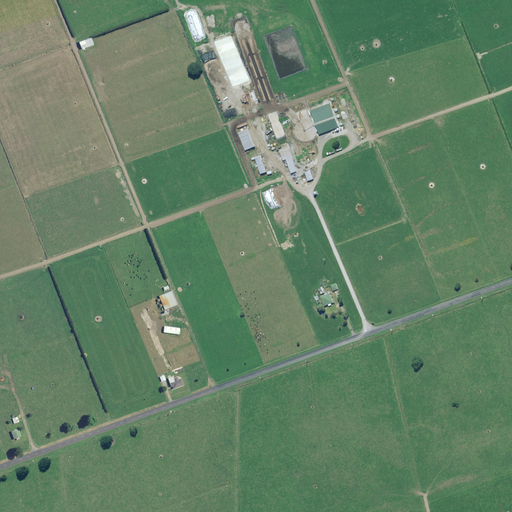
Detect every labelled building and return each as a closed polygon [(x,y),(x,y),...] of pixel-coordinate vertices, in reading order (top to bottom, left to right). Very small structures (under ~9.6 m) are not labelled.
[(93,45),(90,38),(78,43),(81,50),(93,45)] [(318,132),(319,135),(336,129),(339,128),(331,103),(311,111),(313,118),(312,119),(317,132),(318,132)] [(256,147),(248,129),(238,134),(246,151),(256,147)] [(297,172),(287,144),(281,146),(282,149),(279,150),(283,161),(286,160),(291,174),(297,172)] [(267,172),(262,158),(256,160),(261,174),(267,172)] [(314,180),(311,171),(305,173),(308,181),(314,180)] [(176,305),(171,291),(159,296),(164,310),(176,305)] [(334,303),(330,294),(321,297),(325,307),(329,305),(329,306),(332,305),(331,304),(334,303)] [(173,379),(172,377),(167,379),(170,387),(172,387),(173,390),(183,386),(181,379),(177,380),(176,378),(173,379)] [(21,437),(18,429),(11,432),(14,440),(21,437)]
